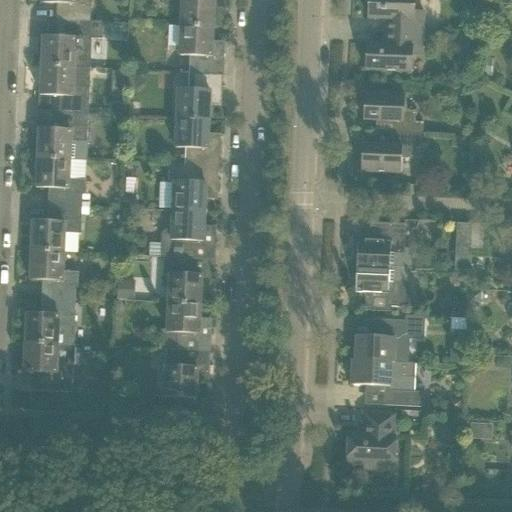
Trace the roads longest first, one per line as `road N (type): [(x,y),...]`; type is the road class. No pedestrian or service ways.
road 1 (unclassified): [(286,511),(312,0)]
road 2 (unclassified): [(236,422),(256,0)]
road 3 (unclassified): [(9,0),(0,201)]
